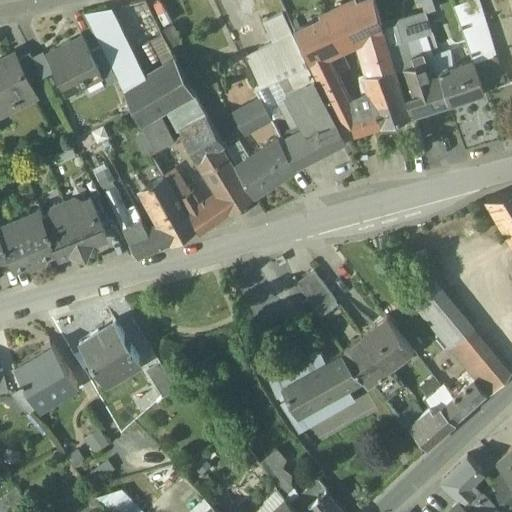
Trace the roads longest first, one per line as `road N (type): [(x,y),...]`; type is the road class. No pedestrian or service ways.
road 1 (tertiary): [(511,172),(0,313)]
road 2 (secondary): [(388,511),(511,397)]
